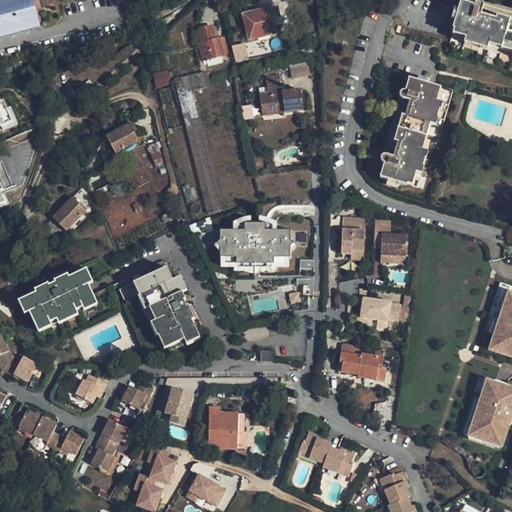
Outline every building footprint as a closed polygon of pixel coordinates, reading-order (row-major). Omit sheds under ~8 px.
[(0,0),(0,35),(35,26),(28,0),(0,0)] [(155,0),(161,10),(182,0),(155,0)] [(462,0),(460,0),(452,27),(467,31),(465,35),(488,42),(489,38),(502,42),(511,44),(511,18),(510,17),(497,14),(496,17),(481,13),(483,6),(483,4),(483,2),(481,0),(480,0),(478,0),(476,2),(475,3),(462,0)] [(266,6),(241,11),(242,14),(267,8),(266,6)] [(247,39),(273,33),(271,25),(281,24),(279,16),(269,18),(267,8),(242,14),(247,39)] [(35,26),(0,35),(0,38),(36,29),(35,26)] [(201,44),(214,40),(210,26),(197,29),(201,44)] [(451,31),(465,35),(467,31),(452,27),(451,31)] [(486,48),(488,42),(465,35),(464,41),(486,48)] [(501,46),(502,42),(489,38),(488,42),(501,46)] [(203,60),(222,55),(217,39),(214,40),(201,44),(199,44),(203,60)] [(232,45),(236,62),(248,59),(244,42),(232,45)] [(291,76),(309,75),(308,64),(290,66),(291,76)] [(207,214),(258,200),(227,67),(174,80),(207,214)] [(171,85),(167,70),(153,74),(156,89),(171,85)] [(304,110),(302,90),(284,92),(280,93),(279,89),(283,88),(282,76),(267,78),(269,94),(261,95),(262,110),(281,107),(282,113),(304,110)] [(380,177),(407,185),(411,172),(416,173),(423,149),(418,148),(422,135),(426,121),(430,123),(437,99),(432,98),(436,84),(408,76),(404,90),(402,90),(399,92),(398,95),(400,97),(402,99),(410,101),(406,115),(402,114),(398,128),(394,141),(398,142),(394,156),(386,154),(383,154),(381,155),(380,158),(380,160),(382,162),(384,163),(380,177)] [(8,80),(0,83),(0,136),(27,125),(8,80)] [(440,86),(436,84),(432,98),(437,99),(440,86)] [(187,204),(203,200),(174,89),(158,93),(187,204)] [(442,101),(437,99),(430,123),(435,124),(442,101)] [(426,136),(430,123),(426,121),(422,135),(426,136)] [(138,142),(129,125),(107,137),(116,154),(138,142)] [(426,136),(422,135),(418,148),(423,149),(426,136)] [(428,151),(423,149),(416,173),(421,175),(428,151)] [(0,206),(4,204),(0,194),(0,192),(12,187),(2,162),(0,163),(0,206)] [(276,172),(275,164),(266,165),(267,173),(276,172)] [(412,186),(416,173),(411,172),(407,185),(412,186)] [(85,209),(72,196),(52,216),(67,229),(85,209)] [(341,218),(340,255),(350,255),(350,254),(350,252),(363,252),(364,219),(341,218)] [(50,237),(59,228),(49,219),(38,230),(50,237)] [(391,223),(375,222),(373,247),(382,247),(381,262),(406,263),(407,236),(390,235),(391,223)] [(290,230),(220,230),(220,267),(290,267),(290,230)] [(363,252),(350,252),(350,254),(350,255),(350,260),(363,260),(363,252)] [(171,279),(165,267),(136,280),(139,286),(142,294),(141,295),(147,308),(148,307),(154,320),(153,321),(159,334),(161,333),(167,346),(183,339),(185,343),(199,337),(190,320),(194,318),(187,305),(186,306),(181,296),(182,295),(180,292),(178,293),(171,279)] [(81,271),(87,284),(91,282),(85,269),(81,271)] [(28,312),(35,327),(49,321),(49,322),(56,319),(75,310),(82,307),(81,306),(94,300),(87,284),(81,271),(68,277),(67,274),(53,280),(55,283),(48,286),(47,283),(33,289),(35,293),(22,299),(28,312)] [(171,279),(178,293),(180,292),(184,290),(177,276),(171,279)] [(139,286),(136,280),(132,282),(138,296),(141,295),(142,294),(139,286)] [(511,293),(506,292),(486,351),(511,359),(511,293)] [(147,308),(141,295),(138,296),(137,297),(139,301),(143,310),(147,308)] [(391,301),(362,298),(359,318),(368,319),(388,322),(389,320),(397,321),(399,305),(391,303),(391,301)] [(28,312),(22,299),(17,301),(23,314),(28,312)] [(94,300),(81,306),(82,307),(83,310),(96,304),(94,300)] [(75,310),(56,319),(58,324),(77,315),(75,310)] [(49,321),(35,327),(38,332),(51,326),(49,322),(49,321)] [(159,334),(153,321),(149,323),(151,327),(156,336),(157,335),(159,334)] [(167,346),(161,333),(159,334),(157,335),(163,348),(167,346)] [(0,369),(1,372),(12,377),(13,375),(19,378),(28,382),(37,365),(27,359),(19,348),(10,355),(0,334),(0,369)] [(361,356),(361,353),(362,348),(342,345),(341,352),(361,356)] [(272,351),(260,351),(260,361),(265,361),(272,361),(272,351)] [(341,373),(358,376),(358,378),(376,381),(378,369),(382,369),(384,357),(361,353),(361,356),(341,352),(340,362),(342,363),(341,373)] [(107,384),(88,375),(85,381),(84,380),(82,380),(75,395),(83,399),(93,404),(97,397),(100,399),(107,384)] [(511,413),(511,388),(484,379),(465,437),(500,449),(511,413)] [(121,401),(139,409),(142,402),(146,395),(148,396),(150,396),(153,390),(139,383),(137,389),(128,386),(126,391),(121,401)] [(195,396),(171,388),(166,414),(173,416),(171,423),(184,427),(195,396)] [(146,395),(142,402),(149,405),(151,402),(153,398),(150,396),(148,396),(146,395)] [(18,427),(47,442),(45,446),(51,448),(68,457),(69,453),(76,456),(85,439),(76,435),(70,431),(66,439),(53,432),(57,425),(51,422),(42,417),(37,415),(27,410),(29,407),(22,403),(15,417),(21,420),(18,427)] [(238,449),(241,414),(224,412),(224,407),(213,406),(211,426),(210,432),(209,444),(216,445),(216,446),(238,449)] [(245,449),(247,434),(245,433),(246,415),(241,414),(238,449),(245,449)] [(95,456),(91,464),(108,473),(111,468),(116,458),(113,456),(123,436),(127,429),(109,420),(101,435),(104,436),(101,443),(95,456)] [(322,468),(338,474),(339,471),(342,472),(350,475),(354,462),(352,462),(355,453),(345,450),(344,453),(337,450),(330,447),(331,443),(324,441),(316,438),(317,435),(308,432),(305,441),(303,440),(298,452),(309,456),(308,459),(323,465),(322,468)] [(95,456),(101,443),(98,442),(92,455),(95,456)] [(177,462),(157,454),(149,479),(167,486),(177,462)] [(111,468),(108,473),(112,474),(116,465),(119,459),(116,458),(111,468)] [(189,491),(207,502),(209,499),(217,504),(225,490),(207,480),(214,467),(198,462),(192,464),(189,470),(198,475),(189,491)] [(387,507),(389,511),(417,511),(414,511),(412,507),(408,498),(411,497),(407,488),(405,482),(407,481),(403,473),(395,476),(394,473),(382,479),(386,490),(383,491),(390,506),(387,507)] [(155,511),(164,489),(144,482),(136,507),(149,511),(155,511)] [(207,502),(189,491),(186,496),(212,511),(217,504),(209,499),(207,502)]
